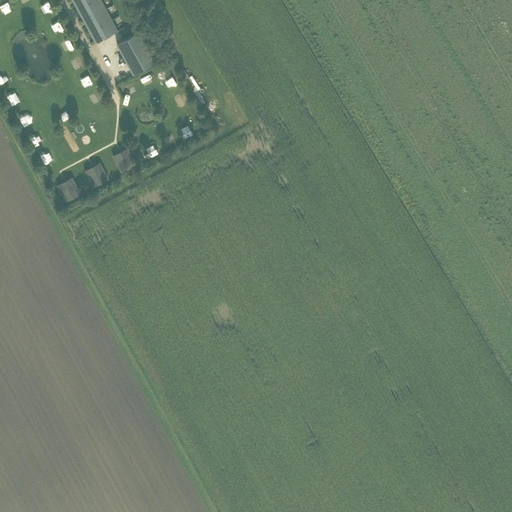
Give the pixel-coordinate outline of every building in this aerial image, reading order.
[(72,0),(95,42),(118,30),(101,0),(72,0)] [(116,43),(133,74),(155,62),(138,31),(116,43)] [(0,80),(1,83),(9,78),(6,73),(0,76),(0,80)] [(81,75),(83,83),(92,81),(90,73),(81,75)] [(91,102),(102,97),(98,89),(88,94),(91,102)] [(9,95),(14,102),(21,97),(16,90),(9,95)] [(184,133),(173,139),(179,150),(193,142),(190,138),(187,139),(184,133)] [(157,147),(146,153),(152,164),(167,157),(164,152),(161,154),(157,147)] [(51,149),(43,153),(49,164),(57,159),(51,149)] [(114,160),(121,171),(135,164),(129,152),(114,160)] [(87,174),(93,186),(107,178),(101,167),(87,174)] [(59,189),(66,201),(80,193),(74,181),(59,189)]
